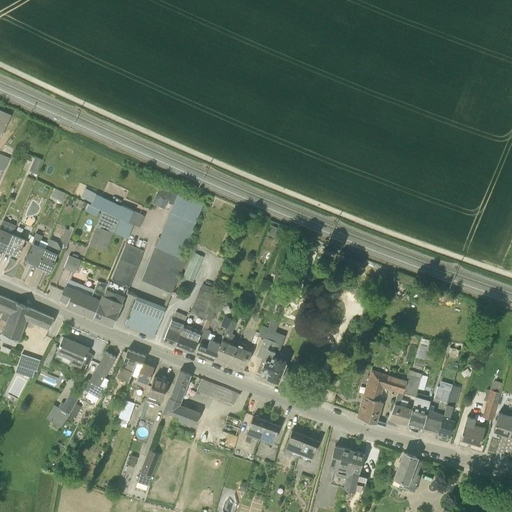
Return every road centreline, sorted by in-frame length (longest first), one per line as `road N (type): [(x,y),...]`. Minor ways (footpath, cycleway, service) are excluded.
road 1 (track): [(511,275),(212,160),(0,63)]
road 2 (tertiary): [(511,473),(333,417),(0,285)]
